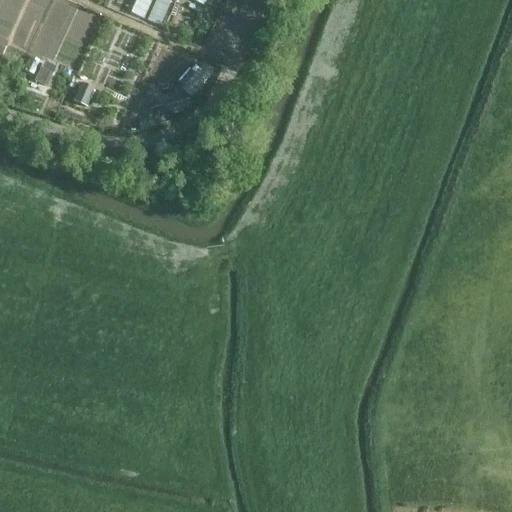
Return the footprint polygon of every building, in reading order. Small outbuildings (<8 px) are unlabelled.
[(151,18),(156,0),(139,0),(135,13),(151,18)] [(167,25),(177,0),(175,0),(162,0),(154,21),(167,25)] [(44,63),(34,82),(47,88),(56,69),(44,63)] [(213,74),(203,67),(182,92),(191,99),(213,74)] [(81,85),(73,103),(86,109),(94,90),(81,85)] [(147,104),(152,119),(164,116),(159,100),(147,104)] [(171,107),(174,116),(182,113),(179,105),(171,107)]
